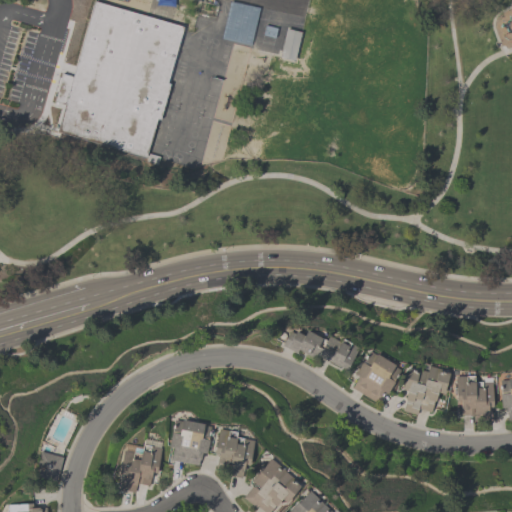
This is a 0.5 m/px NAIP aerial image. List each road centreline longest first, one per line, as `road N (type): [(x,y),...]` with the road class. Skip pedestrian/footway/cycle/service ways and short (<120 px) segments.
road 1 (residential): [(72,511),(76,467),(100,420),(135,385),(197,360),(244,359),(290,372),(403,436),(465,447),(511,444)]
road 2 (secondary): [(91,311),(167,286),(267,269),(511,306)]
road 3 (secondary): [(167,286),(85,284),(0,309)]
